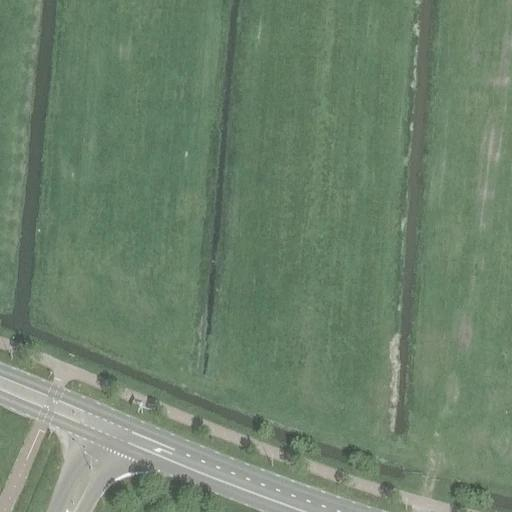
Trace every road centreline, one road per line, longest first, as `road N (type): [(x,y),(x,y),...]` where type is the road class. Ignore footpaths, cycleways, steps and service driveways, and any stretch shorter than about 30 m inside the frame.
road 1 (secondary): [(360,511),(115,417)]
road 2 (secondary): [(115,445),(282,511)]
road 3 (secondary): [(115,417),(0,370)]
